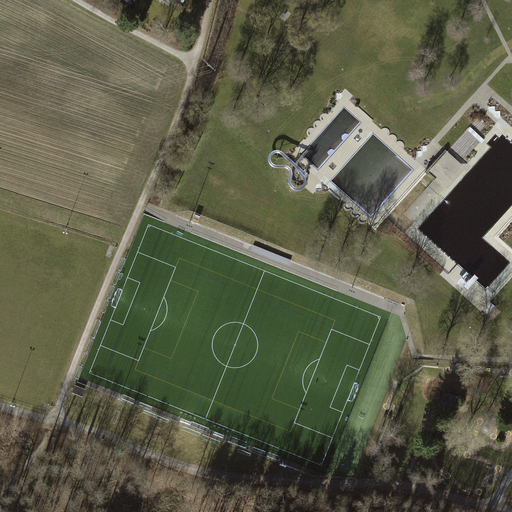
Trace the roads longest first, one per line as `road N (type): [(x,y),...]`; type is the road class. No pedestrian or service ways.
road 1 (track): [(0,495),(54,417),(194,62)]
road 2 (track): [(76,0),(194,62)]
